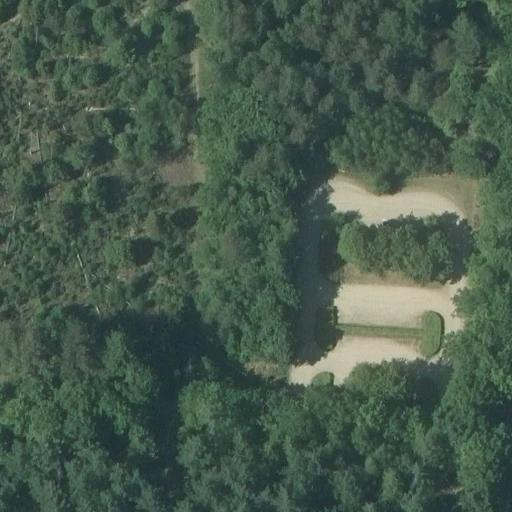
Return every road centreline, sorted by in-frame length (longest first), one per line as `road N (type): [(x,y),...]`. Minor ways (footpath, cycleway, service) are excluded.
road 1 (track): [(446,426),(453,317),(439,303),(311,300)]
road 2 (track): [(453,317),(462,236),(450,220),(425,209),(322,205),(308,222)]
road 3 (track): [(184,177),(180,401)]
road 4 (track): [(511,432),(299,415)]
road 5 (track): [(180,401),(0,395)]
road 6 (track): [(186,0),(184,177)]
road 7 (track): [(302,361),(448,371)]
